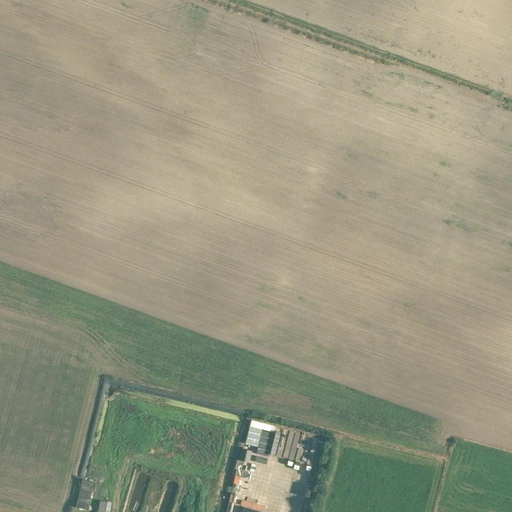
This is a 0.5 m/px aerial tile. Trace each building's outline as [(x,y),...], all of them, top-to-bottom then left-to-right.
[(245,449),(257,452),(265,423),(253,419),(245,449)] [(261,446),(275,448),(277,425),(264,423),(261,446)] [(307,456),(306,460),(312,461),(318,437),(299,433),(294,453),(307,456)] [(242,459),(254,462),(257,453),(244,450),(242,459)] [(248,492),(255,463),(242,460),(235,489),(248,492)] [(88,510),(92,492),(95,482),(82,479),(80,489),(76,507),(88,510)] [(97,511),(105,511),(110,511),(112,502),(101,499),(97,511)]
